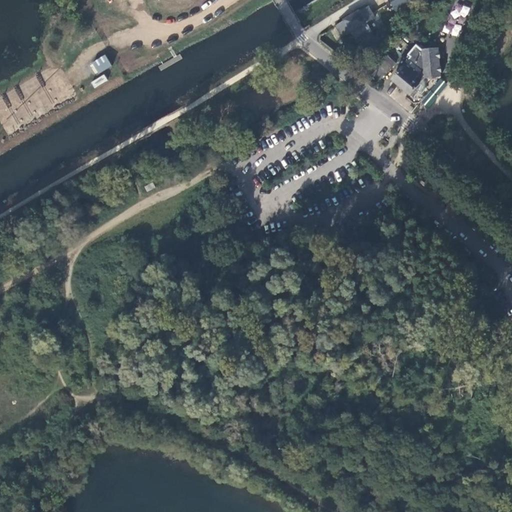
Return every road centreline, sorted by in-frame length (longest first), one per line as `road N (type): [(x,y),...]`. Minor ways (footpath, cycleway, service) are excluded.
road 1 (unclassified): [(511,218),(304,40),(281,0)]
road 2 (track): [(71,72),(121,35),(185,27),(235,0)]
